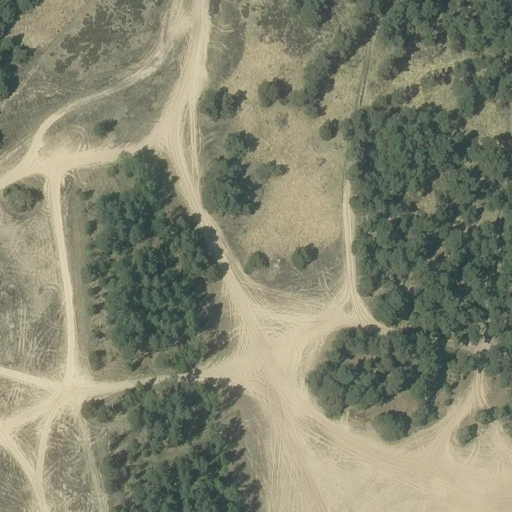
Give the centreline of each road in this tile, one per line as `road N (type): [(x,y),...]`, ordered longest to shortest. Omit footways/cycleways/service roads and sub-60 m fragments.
road 1 (track): [(486,343),(397,339),(357,317),(351,176),(376,0)]
road 2 (track): [(202,0),(186,148),(274,392)]
road 3 (track): [(357,317),(301,324),(274,392),(291,511)]
road 4 (track): [(511,354),(486,343),(511,128)]
